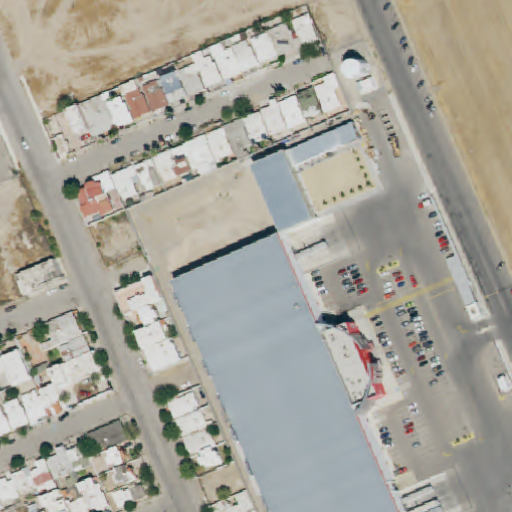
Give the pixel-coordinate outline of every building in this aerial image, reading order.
[(119,128),(301,54),(288,22),(126,88),(129,95),(109,104),(119,128)] [(315,106),(311,100),(308,103),(301,94),(282,108),(292,122),(315,106)] [(116,176),(126,204),(164,190),(153,162),(116,176)] [(184,281),(274,511),(387,511),(364,511),(365,419),(361,408),(384,399),(356,328),(350,328),(334,334),(327,334),(290,240),(184,281)] [(129,295),(132,302),(146,294),(142,288),(129,295)] [(154,352),(170,369),(184,356),(169,339),(154,352)]
